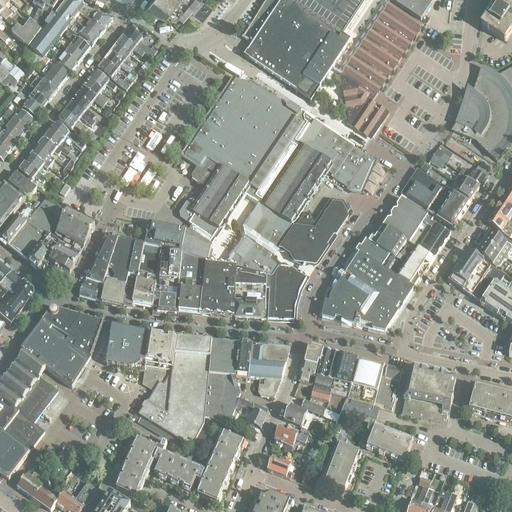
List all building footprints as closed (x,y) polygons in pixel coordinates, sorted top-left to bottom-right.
[(0,0),(0,10),(9,19),(9,18),(13,15),(7,10),(10,6),(3,0),(0,0)] [(49,0),(38,0),(34,8),(39,11),(36,16),(40,18),(43,13),(49,0)] [(61,0),(49,0),(43,13),(51,17),(61,0)] [(147,10),(165,17),(167,15),(173,18),(175,15),(174,15),(170,12),(154,0),(152,0),(147,7),(147,10)] [(176,13),(171,9),(175,5),(167,0),(154,0),(170,12),(174,15),(176,13)] [(182,6),(177,2),(178,0),(167,0),(175,5),(180,9),(182,6)] [(197,0),(193,0),(189,5),(194,9),(200,2),(197,0)] [(283,0),(281,3),(340,42),(367,0),(283,0)] [(425,19),(437,0),(392,0),(342,77),(344,79),(353,125),(351,127),(373,141),(390,116),(373,104),(424,27),(426,28),(430,22),(425,19)] [(511,7),(510,6),(499,1),(494,8),(493,7),(488,14),(489,15),(481,28),(504,43),(511,30),(511,7)] [(44,32),(40,37),(53,48),(60,39),(68,30),(84,8),(69,2),(55,20),(53,18),(43,31),(44,32)] [(311,105),(320,90),(348,48),(340,42),(281,3),(245,58),(297,93),(296,95),(311,105)] [(189,5),(183,12),(188,16),(194,9),(189,5)] [(201,7),(195,16),(202,22),(212,9),(208,6),(205,10),(201,7)] [(91,22),(104,33),(112,23),(111,20),(85,8),(80,14),(91,22)] [(9,18),(9,19),(0,10),(0,17),(10,26),(14,22),(9,18)] [(178,17),(183,21),(188,16),(183,12),(178,17)] [(36,27),(38,23),(40,18),(36,16),(32,24),(36,27)] [(99,40),(104,33),(91,22),(88,26),(80,20),(77,24),(85,30),(99,40)] [(36,27),(32,24),(31,22),(23,32),(18,28),(13,35),(29,50),(42,32),(41,32),(36,27)] [(0,40),(6,46),(10,41),(0,31),(0,28),(2,26),(0,23),(0,40)] [(92,49),(99,40),(85,30),(82,34),(74,27),(70,32),(92,49)] [(153,48),(151,52),(139,43),(141,41),(128,31),(122,39),(144,56),(145,55),(150,59),(152,61),(158,52),(153,48)] [(90,51),(77,40),(69,34),(66,38),(74,44),(71,48),(70,48),(84,59),(90,51)] [(44,59),(50,52),(53,48),(40,37),(23,60),(36,71),(36,72),(39,75),(49,62),(44,59)] [(78,66),(84,59),(70,48),(71,48),(60,39),(53,48),(78,66)] [(116,46),(129,57),(133,52),(142,59),(144,56),(122,39),(116,46)] [(116,46),(110,54),(130,69),(132,65),(126,61),(129,57),(116,46)] [(72,75),(78,66),(53,48),(50,52),(61,60),(58,64),(72,75)] [(110,54),(104,62),(117,72),(120,68),(136,80),(140,76),(130,69),(110,54)] [(150,59),(144,67),(148,70),(154,62),(152,61),(150,59)] [(1,66),(2,67),(9,73),(14,68),(6,61),(1,66)] [(117,72),(104,62),(97,70),(121,88),(123,85),(121,83),(113,77),(117,72)] [(11,75),(9,73),(2,67),(0,68),(0,84),(1,85),(11,75)] [(55,67),(52,71),(48,67),(45,71),(63,85),(69,78),(55,67)] [(9,77),(16,84),(23,76),(15,70),(9,77)] [(47,78),(44,82),(43,83),(57,94),(63,85),(45,71),(42,75),(47,78)] [(487,74),(482,72),(472,98),(469,95),(466,103),(458,125),(453,133),(476,143),(497,164),(498,164),(496,161),(501,157),(505,152),(507,149),(511,143),(511,140),(511,71),(497,80),(492,77),(487,74)] [(116,89),(95,73),(89,81),(102,91),(106,87),(113,93),(116,89)] [(31,85),(37,77),(32,74),(26,82),(31,85)] [(49,104),(57,94),(43,83),(44,82),(38,78),(31,87),(30,86),(29,87),(28,88),(35,94),(35,93),(49,104)] [(244,87),(233,80),(212,111),(213,111),(182,157),(183,160),(197,169),(191,178),(192,181),(201,188),(205,187),(218,168),(220,170),(197,205),(193,202),(189,203),(181,216),(181,220),(216,244),(222,235),(221,235),(251,190),(259,196),(304,128),(304,127),(305,126),(302,115),(301,114),(290,107),(287,108),(252,84),(244,86),(244,87)] [(89,81),(83,89),(105,106),(108,102),(99,95),(102,91),(89,81)] [(23,94),(28,88),(29,87),(25,84),(19,91),(23,94)] [(83,89),(77,97),(90,107),(93,103),(103,110),(105,106),(83,89)] [(119,104),(126,96),(121,92),(115,101),(119,104)] [(43,112),(49,104),(35,93),(35,94),(31,98),(27,95),(25,98),(43,112)] [(23,109),(36,120),(43,112),(25,98),(20,94),(17,98),(26,105),(23,109)] [(87,111),(90,107),(77,97),(71,105),(93,122),(96,118),(87,111)] [(78,123),(78,122),(80,120),(92,129),(96,124),(93,122),(71,105),(65,113),(78,123)] [(108,108),(102,116),(107,120),(113,113),(113,112),(108,108)] [(27,132),(34,123),(20,112),(17,116),(9,110),(5,114),(27,132)] [(93,133),(78,122),(78,123),(65,113),(58,121),(71,131),(74,127),(88,139),(93,133)] [(11,124),(8,129),(21,140),(27,132),(5,114),(3,117),(11,124)] [(56,124),(50,132),(63,142),(66,138),(83,151),(86,147),(56,124)] [(348,191),(351,193),(360,194),(373,164),(368,160),(354,150),(316,124),(246,230),(276,250),(292,226),(296,221),(297,222),(299,220),(297,219),(306,206),(307,207),(309,205),(307,204),(316,190),(317,191),(319,190),(317,189),(326,176),(348,191)] [(8,129),(5,132),(0,128),(0,135),(15,147),(21,140),(8,129)] [(103,129),(96,137),(101,140),(107,132),(103,129)] [(63,142),(50,132),(44,140),(61,154),(68,159),(71,155),(59,146),(63,142)] [(0,147),(9,155),(15,147),(0,135),(0,147)] [(44,140),(38,148),(51,158),(54,154),(58,157),(61,154),(44,140)] [(9,155),(0,147),(0,160),(3,163),(9,155)] [(38,148),(31,155),(49,169),(55,161),(51,158),(38,148)] [(433,158),(439,161),(446,152),(440,148),(433,158)] [(39,173),(43,168),(47,171),(49,169),(31,155),(25,163),(38,173),(39,173)] [(433,158),(429,164),(439,171),(442,167),(444,169),(446,166),(439,161),(433,158)] [(74,163),(71,161),(65,169),(66,170),(70,173),(76,165),(74,163)] [(25,163),(19,171),(32,181),(35,177),(44,184),(47,179),(39,173),(38,173),(25,163)] [(419,173),(423,175),(425,177),(431,168),(425,164),(419,173)] [(374,196),(387,169),(380,166),(367,193),(374,196)] [(468,175),(465,180),(479,190),(481,191),(487,182),(474,174),(471,177),(468,175)] [(454,184),(474,198),(480,191),(465,180),(459,176),(454,184)] [(0,233),(1,233),(2,231),(27,199),(29,201),(36,190),(15,177),(9,185),(6,189),(0,196),(0,233)] [(57,180),(52,186),(57,189),(61,183),(57,180)] [(448,193),(469,206),(474,198),(454,184),(448,193)] [(70,189),(66,187),(65,188),(60,195),(65,198),(70,189)] [(432,199),(415,188),(407,201),(428,215),(442,194),(437,191),(432,199)] [(503,202),(511,207),(511,196),(508,194),(503,202)] [(469,207),(454,198),(437,222),(452,232),(469,207)] [(431,222),(400,201),(396,209),(396,212),(390,222),(387,222),(382,229),(413,249),(433,262),(450,237),(437,228),(434,227),(433,229),(429,226),(431,222)] [(44,202),(39,210),(55,224),(62,211),(44,202)] [(295,264),(316,267),(328,250),(326,248),(334,237),(336,237),(348,220),(346,218),(350,213),(344,203),(331,202),(315,226),(308,216),(305,216),(296,229),(292,226),(276,250),(283,251),(291,256),(295,264)] [(498,209),(511,218),(511,217),(511,207),(503,202),(498,209)] [(9,248),(9,247),(37,213),(28,206),(15,223),(14,223),(0,241),(9,248)] [(493,217),(511,229),(511,225),(508,223),(511,218),(498,209),(493,217)] [(46,241),(45,240),(49,235),(57,225),(55,224),(39,210),(37,213),(9,247),(9,248),(27,263),(46,241)] [(49,235),(45,240),(46,241),(27,263),(38,272),(41,268),(43,270),(45,268),(48,269),(49,266),(58,270),(58,271),(70,277),(73,271),(95,229),(66,213),(53,238),(49,235)] [(501,234),(510,239),(511,235),(511,229),(493,217),(487,225),(501,234)] [(145,249),(163,253),(182,257),(186,235),(149,227),(146,247),(145,249)] [(392,259),(392,260),(402,266),(413,249),(382,229),(377,237),(374,236),(369,244),(392,259)] [(182,257),(206,265),(207,266),(208,266),(211,252),(211,250),(187,234),(186,235),(182,257)] [(485,240),(481,238),(479,242),(506,260),(507,259),(506,257),(510,251),(510,249),(509,247),(506,245),(490,234),(485,240)] [(116,251),(120,240),(108,237),(90,271),(83,287),(99,292),(101,293),(101,292),(116,251)] [(121,308),(128,282),(137,245),(120,240),(116,251),(118,252),(110,274),(119,277),(116,283),(108,282),(104,288),(104,293),(101,292),(101,293),(99,292),(96,302),(121,308)] [(492,266),(495,268),(497,269),(499,268),(503,261),(506,261),(506,260),(479,242),(476,246),(480,249),(475,255),(492,266)] [(272,280),(279,270),(272,258),(272,257),(248,243),(240,255),(238,255),(238,258),(237,258),(232,258),(226,267),(226,268),(237,269),(237,270),(259,276),(267,278),(272,280)] [(384,271),(392,260),(392,259),(369,244),(368,245),(366,243),(361,250),(359,249),(356,253),(384,271)] [(137,284),(145,249),(146,247),(137,245),(128,282),(137,284)] [(145,249),(137,284),(132,306),(152,310),(157,288),(155,287),(157,280),(156,280),(157,272),(158,272),(160,261),(161,262),(162,257),(163,253),(145,249)] [(384,271),(414,290),(419,283),(417,282),(417,277),(422,269),(427,268),(428,269),(433,262),(413,249),(402,266),(392,260),(384,271)] [(157,288),(152,310),(153,308),(158,310),(158,314),(177,316),(177,312),(178,299),(182,262),(182,257),(163,253),(162,257),(161,262),(160,261),(158,272),(157,272),(156,280),(157,280),(155,287),(157,288)] [(356,253),(333,288),(328,296),(323,321),(343,325),(342,328),(362,332),(363,330),(384,335),(414,290),(384,271),(356,253)] [(448,283),(480,305),(481,303),(494,285),(497,280),(500,282),(504,278),(468,253),(448,283)] [(206,265),(182,257),(182,262),(178,299),(177,312),(179,312),(179,313),(201,315),(204,286),(206,265)] [(206,316),(234,319),(234,320),(235,320),(237,270),(237,269),(226,268),(213,267),(208,266),(207,266),(206,265),(204,286),(201,315),(206,316)] [(0,289),(12,276),(0,266),(0,289)] [(237,270),(235,320),(253,321),(253,311),(245,311),(245,304),(248,304),(248,298),(244,298),(245,289),(259,290),(259,276),(237,270)] [(272,280),(267,278),(266,291),(265,322),(294,323),(295,310),(299,294),(306,281),(292,272),(279,270),(272,280)] [(23,286),(12,276),(0,289),(0,315),(5,309),(15,297),(23,286)] [(266,291),(267,278),(259,276),(259,290),(245,289),(244,298),(248,298),(248,304),(245,304),(245,311),(253,311),(253,321),(261,321),(263,291),(266,291)] [(131,309),(132,306),(137,284),(128,282),(121,308),(131,310),(131,309)] [(511,343),(509,358),(511,359),(511,297),(494,285),(481,303),(485,305),(484,308),(511,326),(511,343)] [(0,317),(11,327),(32,299),(32,298),(32,294),(23,286),(15,297),(5,309),(0,315),(0,316),(0,317),(0,316),(0,317)] [(99,292),(83,287),(80,298),(96,302),(99,292)] [(42,325),(64,341),(82,320),(82,319),(59,313),(58,313),(57,312),(56,312),(55,311),(54,311),(53,312),(52,312),(51,313),(50,314),(50,315),(50,316),(49,316),(42,325)] [(83,320),(82,320),(64,341),(75,349),(93,323),(90,322),(89,322),(90,321),(89,321),(88,321),(82,320),(83,320)] [(96,324),(93,323),(75,349),(91,361),(92,360),(91,360),(93,354),(94,354),(94,353),(96,347),(97,346),(96,346),(98,340),(98,341),(99,340),(99,339),(101,334),(101,333),(101,334),(102,333),(101,333),(101,332),(103,327),(104,327),(104,326),(103,325),(103,326),(97,324),(97,323),(96,323),(96,324)] [(75,349),(64,341),(42,325),(23,351),(26,353),(26,354),(47,371),(73,391),(91,361),(75,349)] [(146,365),(150,337),(112,329),(110,340),(111,340),(107,367),(132,372),(144,373),(146,365)] [(150,337),(146,365),(144,373),(146,373),(143,386),(153,392),(158,384),(164,388),(169,379),(171,379),(174,362),(177,342),(150,338),(150,337)] [(142,419),(147,422),(188,447),(188,448),(192,450),(204,427),(205,420),(212,344),(177,340),(177,342),(174,362),(171,379),(169,379),(164,388),(158,384),(153,392),(155,393),(153,396),(140,418),(142,419)] [(238,346),(212,344),(205,420),(209,420),(228,428),(235,412),(236,401),(238,400),(241,396),(238,388),(235,379),(235,378),(237,360),(238,346)] [(235,378),(249,380),(251,365),(252,348),(238,346),(237,360),(235,378)] [(287,351),(252,348),(251,365),(249,380),(260,381),(258,395),(267,396),(266,400),(274,401),(281,383),(289,353),(287,351)] [(299,384),(307,386),(312,387),(314,379),(316,380),(323,352),(311,349),(308,351),(299,384)] [(332,354),(323,352),(316,380),(324,382),(332,354)] [(0,388),(0,400),(15,412),(40,380),(47,371),(26,354),(0,388)] [(340,357),(332,354),(324,382),(333,384),(340,357)] [(333,384),(330,396),(331,397),(347,401),(348,402),(358,361),(340,357),(333,384)] [(384,367),(358,361),(348,402),(374,408),(374,405),(375,405),(382,378),(384,367)] [(382,378),(375,405),(393,409),(399,383),(402,372),(387,368),(385,379),(382,378)] [(400,417),(419,421),(447,428),(454,399),(452,398),(456,381),(411,371),(400,417)] [(34,427),(59,395),(40,380),(15,412),(34,427)] [(311,400),(309,405),(326,412),(329,405),(331,397),(330,396),(333,384),(324,382),(316,380),(314,388),(311,400)] [(477,386),(473,400),(468,416),(500,424),(508,394),(477,386)] [(511,427),(511,395),(508,394),(500,424),(503,425),(511,427)] [(15,412),(0,400),(0,475),(9,482),(45,435),(34,427),(15,412)] [(326,412),(309,405),(304,402),(301,409),(323,419),(326,412)] [(249,426),(261,431),(266,418),(265,417),(267,412),(252,405),(249,412),(254,414),(249,426)] [(376,420),(378,410),(373,408),(372,412),(344,405),(333,433),(338,435),(348,412),(376,420)] [(308,415),(290,407),(283,422),(301,430),(308,415)] [(185,453),(188,448),(188,447),(147,422),(142,419),(138,425),(185,453)] [(192,453),(197,455),(213,423),(209,420),(192,453)] [(229,429),(247,436),(249,430),(232,423),(229,429)] [(367,433),(364,432),(359,446),(405,464),(412,444),(375,430),(376,427),(370,425),(367,433)] [(279,434),(278,434),(274,442),(276,443),(274,446),(281,449),(282,445),(292,449),(296,440),(305,444),(307,440),(300,437),(300,438),(283,430),(282,432),(281,431),(279,434)] [(224,435),(201,490),(198,496),(217,505),(244,443),(224,435)] [(158,443),(141,436),(139,441),(138,441),(117,490),(136,499),(157,449),(156,448),(158,443)] [(325,452),(327,447),(329,442),(323,439),(321,442),(319,441),(316,448),(325,452)] [(345,492),(359,454),(345,449),(346,447),(347,444),(339,441),(337,447),(339,448),(325,484),(345,492)] [(158,454),(154,462),(159,464),(154,475),(192,491),(196,481),(201,483),(204,474),(158,454)] [(273,460),(268,473),(290,482),(292,477),(288,475),(291,467),(290,467),(292,462),(285,460),(283,464),(273,460)] [(18,489),(34,501),(46,484),(40,480),(42,478),(37,474),(41,469),(37,466),(31,474),(29,473),(18,489)] [(55,491),(46,484),(34,501),(49,511),(52,511),(56,507),(60,501),(53,497),(59,489),(62,491),(69,481),(65,479),(59,488),(57,488),(55,491)] [(413,502),(408,511),(420,511),(428,490),(431,483),(422,479),(419,487),(423,489),(417,504),(413,502)] [(77,502),(76,501),(67,511),(83,511),(89,504),(98,492),(88,485),(77,502)] [(428,490),(420,511),(430,511),(432,510),(427,508),(433,492),(428,490)] [(439,497),(445,500),(439,511),(436,511),(434,511),(433,511),(445,511),(452,496),(441,492),(439,497)] [(56,507),(63,511),(67,511),(76,501),(65,494),(60,501),(56,507)] [(127,511),(130,508),(131,507),(113,496),(110,494),(103,506),(99,511),(127,511)] [(292,511),(295,506),(270,495),(269,495),(268,494),(267,494),(266,495),(265,495),(264,495),(263,496),(263,497),(262,498),(262,499),(259,504),(277,511),(286,511),(287,511),(288,511),(292,511)] [(445,511),(451,511),(457,498),(452,496),(445,511)]
